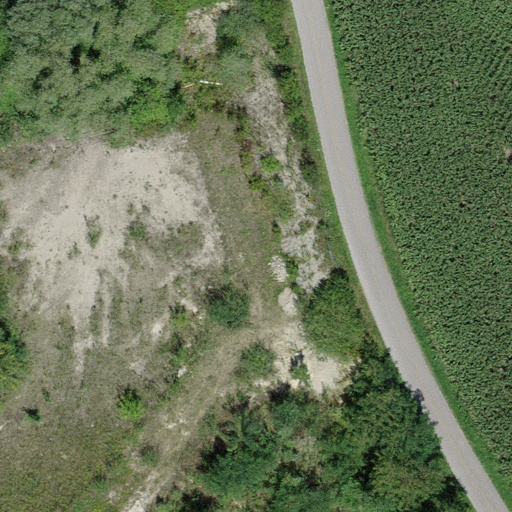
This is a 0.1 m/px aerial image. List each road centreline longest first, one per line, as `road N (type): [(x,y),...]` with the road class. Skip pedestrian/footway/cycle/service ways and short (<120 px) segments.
road 1 (track): [(492,511),(388,348),(340,213),(308,0)]
road 2 (track): [(109,511),(207,384)]
